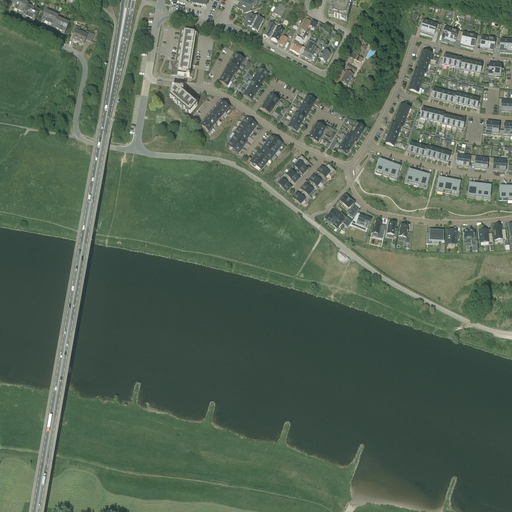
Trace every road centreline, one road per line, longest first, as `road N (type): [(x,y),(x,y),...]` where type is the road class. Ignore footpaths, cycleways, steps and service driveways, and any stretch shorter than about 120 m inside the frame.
road 1 (primary): [(36,511),(115,61)]
road 2 (unclassified): [(511,334),(397,287),(309,220)]
road 3 (residential): [(324,0),(319,16),(351,32),(332,73),(219,26)]
road 4 (unclassified): [(309,220),(232,164),(135,151)]
road 5 (residential): [(350,185),(380,214),(444,222),(511,218)]
road 6 (unclassified): [(80,137),(82,59),(0,17)]
road 7 (residential): [(395,92),(414,39),(511,59)]
road 8 (residential): [(368,143),(459,174),(511,179)]
road 9 (residential): [(395,92),(511,118)]
